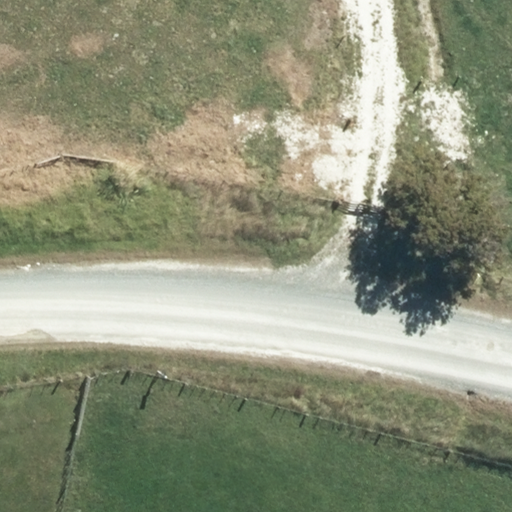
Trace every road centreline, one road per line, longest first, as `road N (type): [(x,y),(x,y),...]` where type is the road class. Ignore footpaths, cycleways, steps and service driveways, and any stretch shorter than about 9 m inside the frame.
road 1 (unclassified): [(511,364),(309,327),(166,314),(0,316)]
road 2 (track): [(309,327),(350,261),(370,209),(380,132),(378,0)]
